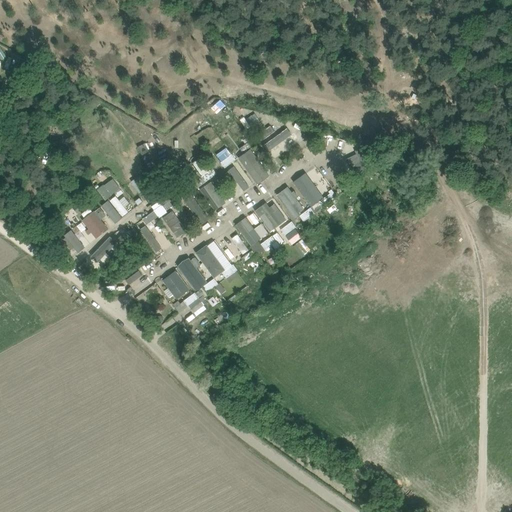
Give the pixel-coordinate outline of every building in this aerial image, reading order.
[(242,121),(247,130),(260,122),(254,113),(242,121)] [(215,128),(223,138),(232,130),(225,121),(215,128)] [(271,126),(259,134),(264,140),(275,132),(271,126)] [(287,129),(263,146),(265,148),(268,152),(292,135),(287,129)] [(251,140),(240,149),(244,154),(255,146),(251,140)] [(148,141),(140,147),(145,155),(153,150),(148,141)] [(368,150),(347,160),(355,176),(375,166),(368,150)] [(250,151),(239,159),(257,184),(268,176),(250,151)] [(232,154),(221,163),(225,168),(236,160),(232,154)] [(229,171),(224,175),(227,178),(231,175),(244,192),(250,187),(234,167),(229,171)] [(213,168),(201,177),(205,182),(217,174),(213,168)] [(305,174),(294,182),(312,206),(317,202),(315,199),(320,195),(305,174)] [(141,175),(131,182),(140,194),(150,187),(141,175)] [(103,185),(97,190),(105,201),(112,196),(111,196),(120,189),(113,179),(104,186),(103,185)] [(211,182),(200,190),(215,211),(226,203),(219,194),(223,191),(219,185),(215,188),(211,182)] [(193,183),(182,191),(186,197),(197,189),(193,183)] [(288,187),(277,196),(295,220),(301,215),(299,213),(304,209),(296,199),(298,197),(294,191),(292,193),(288,187)] [(331,195),(320,203),(323,208),(334,199),(338,197),(333,190),(329,192),(331,195)] [(116,197),(110,201),(118,212),(122,217),(128,212),(116,197)] [(173,197),(162,205),(166,211),(178,203),(173,197)] [(202,216),(208,211),(198,198),(193,202),(202,216)] [(84,200),(73,208),(77,214),(88,206),(84,200)] [(108,201),(102,206),(116,224),(122,218),(108,201)] [(266,203),(255,211),(270,232),(287,220),(275,204),(270,208),(266,203)] [(320,203),(312,209),(315,213),(323,208),(320,203)] [(158,208),(154,211),(158,217),(166,211),(162,205),(158,208)] [(94,211),(82,221),(97,239),(109,230),(101,220),(106,216),(100,208),(95,212),(94,211)] [(312,209),(300,217),(304,222),(315,213),(312,209)] [(154,211),(143,219),(147,225),(158,217),(154,211)] [(173,211),(163,219),(177,238),(187,231),(173,211)] [(246,218),(235,226),(251,246),(250,247),(253,250),(253,251),(257,256),(258,256),(265,250),(258,241),(262,239),(246,218)] [(293,223),(282,231),(285,236),(297,228),(293,223)] [(146,226),(140,230),(142,233),(156,253),(162,249),(148,229),(146,226)] [(295,230),(286,236),(292,245),(301,238),(295,230)] [(66,238),(64,240),(69,245),(68,246),(71,250),(74,248),(78,253),(85,248),(71,231),(65,236),(66,238)] [(123,234),(116,241),(121,246),(128,239),(123,234)] [(110,237),(91,256),(98,263),(117,243),(110,237)] [(217,242),(239,270),(245,265),(224,237),(217,242)] [(274,237),(262,245),(266,250),(277,242),(274,237)] [(62,238),(57,242),(64,250),(69,245),(62,238)] [(302,240),(293,247),(302,257),(311,250),(302,240)] [(207,245),(196,253),(214,279),(226,270),(207,245)] [(253,250),(241,259),(246,265),(247,264),(257,256),(253,251),(253,250)] [(189,258),(178,267),(196,291),(208,283),(197,269),(201,265),(196,258),(191,261),(189,258)] [(234,265),(223,273),(226,279),(238,270),(234,265)] [(176,271),(163,281),(177,300),(190,290),(176,271)] [(215,279),(203,287),(207,293),(218,285),(219,284),(215,279)] [(181,304),(176,308),(180,313),(188,307),(189,306),(195,313),(204,306),(199,299),(198,298),(199,298),(195,293),(184,301),(181,304)]
